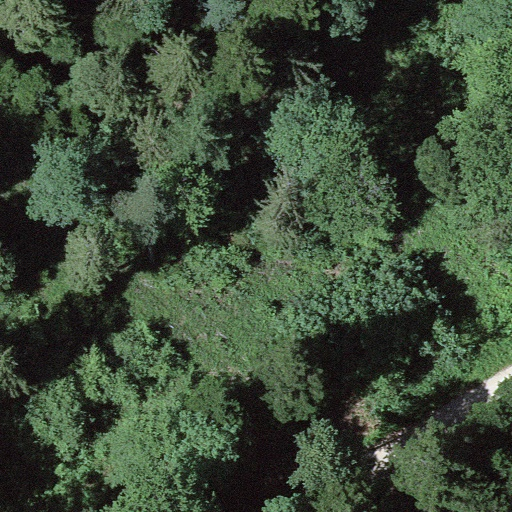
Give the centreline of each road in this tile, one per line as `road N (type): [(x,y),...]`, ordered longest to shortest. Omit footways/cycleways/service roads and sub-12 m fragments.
road 1 (track): [(329,511),(511,386)]
road 2 (track): [(511,493),(367,485)]
